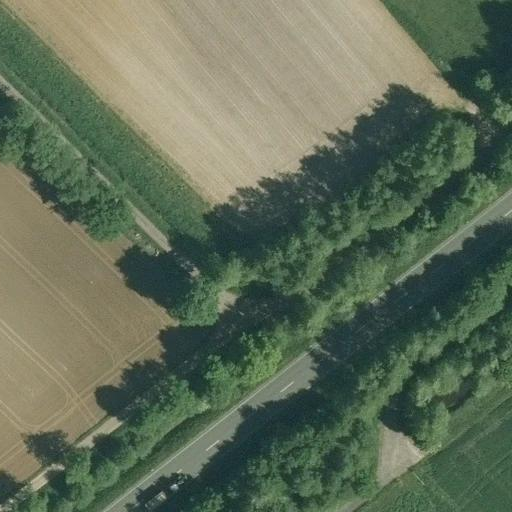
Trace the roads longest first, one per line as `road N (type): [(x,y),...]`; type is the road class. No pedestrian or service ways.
road 1 (unclassified): [(511,141),(320,283),(242,329),(8,511)]
road 2 (primary): [(127,511),(511,209)]
road 3 (track): [(0,62),(242,329)]
road 4 (unclassified): [(511,291),(400,379),(388,408),(384,473),(344,511)]
